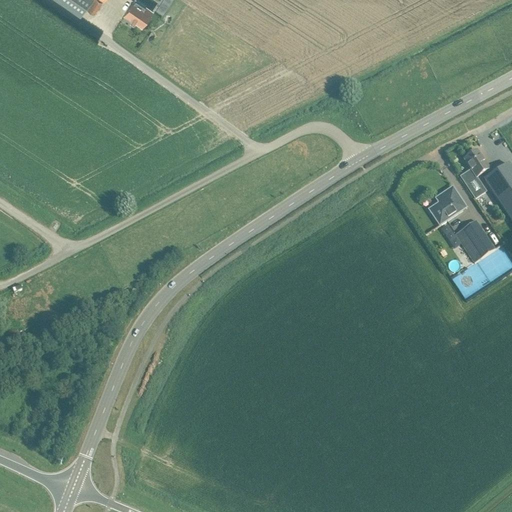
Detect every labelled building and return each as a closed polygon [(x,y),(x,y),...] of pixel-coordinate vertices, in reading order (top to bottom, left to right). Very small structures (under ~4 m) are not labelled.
[(56,0),(80,16),(91,0),(56,0)] [(94,14),(102,2),(98,0),(95,0),(89,10),(94,14)] [(142,25),(153,10),(139,0),(134,0),(125,14),(142,25)] [(490,171),(483,161),(478,152),(464,161),(470,169),(471,171),(460,178),(475,201),(487,194),(477,179),(490,171)] [(511,168),(509,164),(484,181),(511,222),(511,168)] [(430,192),(433,198),(444,192),(441,186),(430,192)] [(449,191),(436,200),(440,206),(435,209),(435,208),(429,211),(440,227),(463,212),(449,191)] [(483,205),(489,221),(495,218),(489,202),(483,205)] [(475,264),(495,251),(476,223),(461,233),(456,236),(475,264)] [(23,332),(11,337),(17,347),(28,341),(23,332)]
